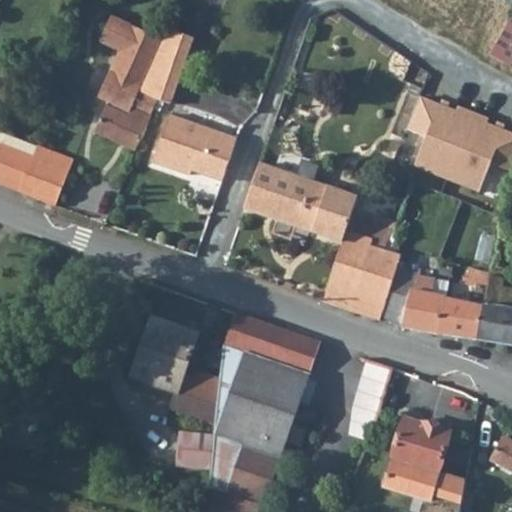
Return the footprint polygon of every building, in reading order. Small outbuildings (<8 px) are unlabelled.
[(108,16),(97,42),(111,48),(123,22),(108,16)] [(511,23),(493,56),(511,67),(511,23)] [(138,91),(160,38),(128,24),(120,44),(124,46),(112,73),(108,71),(96,98),(107,102),(94,132),(135,151),(150,115),(149,114),(157,99),(138,91)] [(166,103),(193,40),(165,28),(160,38),(138,91),(157,99),(166,103)] [(511,166),(511,135),(422,100),(410,132),(429,139),(417,168),(482,194),(494,165),(510,171),(511,166)] [(0,147),(30,160),(35,148),(43,129),(10,115),(0,143),(0,147)] [(222,181),(237,138),(169,116),(153,163),(191,176),(194,168),(197,168),(200,170),(201,173),(222,181)] [(0,184),(55,206),(75,164),(35,148),(30,160),(0,147),(0,184)] [(317,180),(322,166),(290,153),(285,166),(317,180)] [(308,219),(319,184),(259,162),(244,207),(305,229),(308,219)] [(315,222),(327,187),(319,184),(308,219),(315,222)] [(315,222),(344,232),(357,197),(327,187),(315,222)] [(395,218),(384,243),(397,248),(406,224),(395,218)] [(312,232),(315,222),(308,219),(305,229),(312,232)] [(315,222),(312,232),(340,242),(344,232),(315,222)] [(321,300),(349,310),(370,247),(372,241),(344,232),(340,242),(321,300)] [(381,251),(370,247),(349,310),(379,320),(381,315),(396,268),(400,257),(381,251)] [(445,285),(396,268),(381,315),(402,329),(437,335),(442,301),(445,285)] [(489,279),(468,272),(462,287),(486,290),(489,279)] [(478,342),(511,346),(511,310),(500,309),(503,285),(489,279),(486,290),(484,308),(478,342)] [(437,335),(478,342),(484,308),(442,301),(437,335)] [(229,344),(225,376),(225,384),(221,417),(291,439),(324,342),(240,314),(229,344)] [(142,354),(188,370),(201,331),(157,315),(142,354)] [(188,370),(142,354),(134,376),(178,392),(172,409),(220,427),(221,417),(225,384),(198,374),(188,370)] [(198,374),(225,384),(225,376),(202,368),(198,374)] [(212,488),(267,507),(291,439),(221,417),(220,427),(218,437),(214,472),(212,488)] [(409,417),(388,484),(432,498),(452,430),(409,417)] [(183,433),(180,468),(214,472),(218,437),(183,433)] [(511,469),(511,436),(507,434),(493,459),(511,469)]
